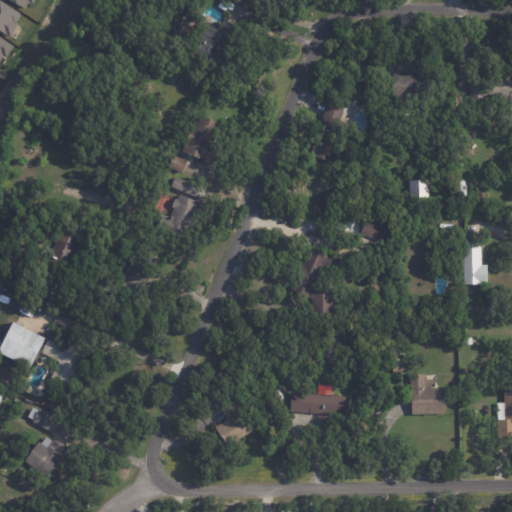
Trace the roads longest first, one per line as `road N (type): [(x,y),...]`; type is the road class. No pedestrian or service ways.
road 1 (residential): [(511,3),(349,4),(319,25),(158,437),(158,472)]
road 2 (residential): [(511,476),(187,485),(158,472)]
